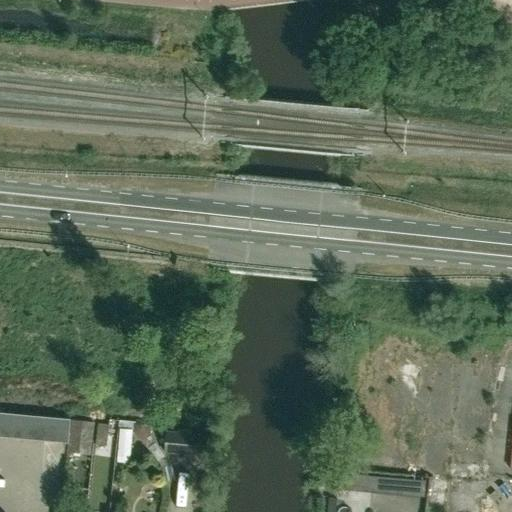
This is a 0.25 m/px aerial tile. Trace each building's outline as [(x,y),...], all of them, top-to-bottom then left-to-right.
[(0,436),(10,438),(13,413),(1,412),(0,422),(0,436)] [(22,439),(24,414),(13,413),(10,438),(22,439)] [(33,440),(36,415),(24,414),(22,439),(33,440)] [(45,441),(47,417),(36,415),(33,440),(45,441)] [(56,442),(59,418),(47,417),(45,441),(56,442)] [(68,443),(70,419),(59,418),(56,442),(67,443),(68,443)] [(68,443),(67,443),(67,453),(90,455),(94,422),(70,419),(68,443)] [(95,444),(106,445),(108,424),(98,423),(95,444)] [(136,461),(134,427),(122,428),(123,462),(136,461)] [(206,456),(207,434),(165,431),(163,453),(206,456)] [(490,511),(494,459),(453,456),(452,480),(435,479),(434,501),(449,502),(448,511),(490,511)] [(403,477),(384,476),(383,494),(402,495),(403,477)]
